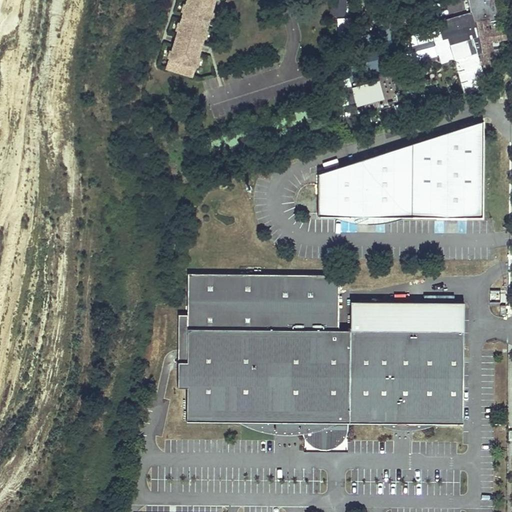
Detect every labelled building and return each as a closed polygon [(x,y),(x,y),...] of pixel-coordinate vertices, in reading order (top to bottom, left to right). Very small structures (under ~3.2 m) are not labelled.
[(167,68),(191,76),(194,65),(196,66),(198,59),(196,58),(203,38),(205,38),(207,32),(205,31),(208,19),(210,19),(212,12),(210,12),(213,0),(187,0),(186,5),(184,4),(182,11),(184,11),(180,24),(178,23),(176,30),(178,30),(172,51),(170,51),(168,57),(170,58),(167,68)] [(347,1),(334,0),(334,17),(347,17),(347,1)] [(497,30),(493,15),(485,17),(488,31),(497,30)] [(488,31),(485,17),(474,19),(476,27),(478,35),(479,42),(490,39),(506,36),(504,28),(497,30),(488,31)] [(351,18),(338,18),(337,34),(350,34),(351,18)] [(478,35),(476,27),(447,35),(448,39),(449,43),(478,35)] [(449,43),(448,39),(436,42),(442,64),(455,62),(482,54),(479,42),(478,35),(449,43)] [(494,59),(490,39),(479,42),(482,54),(484,62),(494,59)] [(482,54),(455,62),(463,94),(490,88),(484,62),(482,54)] [(352,88),(356,107),(384,101),(380,81),(352,88)] [(442,95),(457,90),(454,82),(439,88),(442,95)] [(485,119),(320,171),(319,214),(332,214),(408,215),(438,215),(468,215),(484,216),(485,119)] [(348,421),(348,328),(338,328),(338,273),(188,272),(187,314),(178,313),(177,387),(187,387),(186,420),(237,420),(348,421)] [(350,301),(350,328),(463,329),(462,301),(350,301)] [(350,328),(348,328),(348,421),(374,422),(387,422),(437,423),(462,423),(463,329),(350,328)] [(304,437),(305,439),(306,440),(310,443),(315,446),(316,447),(322,448),(329,448),(334,447),(337,445),(341,442),(343,439),(347,433),(348,428),(348,421),(237,420),(256,428),(280,433),(302,432),(302,433),(304,437)]
